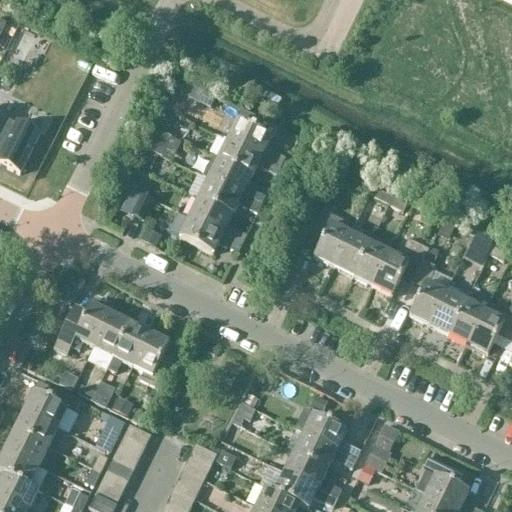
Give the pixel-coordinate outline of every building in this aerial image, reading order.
[(242,114),(227,145),(281,172),(285,163),(266,153),(277,131),(242,114)] [(0,116),(0,152),(2,154),(0,157),(0,168),(19,178),(40,137),(16,125),(15,127),(6,122),(7,120),(0,116)] [(156,133),(147,153),(161,159),(170,140),(156,133)] [(276,180),(281,172),(227,145),(217,164),(252,181),(257,171),(276,180)] [(212,162),(203,181),(208,184),(261,210),(266,202),(265,201),(246,192),(252,181),(217,164),(212,162)] [(238,210),(257,219),(261,210),(208,184),(198,203),(233,220),(238,210)] [(374,202),(388,210),(393,201),(378,194),(374,202)] [(142,198),(132,219),(143,225),(154,204),(142,198)] [(407,208),(393,201),(388,210),(403,216),(407,208)] [(227,231),(233,220),(198,203),(189,223),(242,249),(246,240),(227,231)] [(319,251),(313,262),(333,272),(349,239),(339,233),(343,225),(323,215),(312,238),(308,246),(319,251)] [(219,248),(238,258),(242,249),(189,223),(179,242),(213,259),(219,248)] [(147,235),(142,243),(151,247),(155,239),(147,235)] [(352,281),(369,248),(373,240),(363,235),(359,243),(349,239),(333,272),(352,281)] [(369,248),(352,281),(372,291),(388,258),(377,253),(381,244),(373,240),(369,248)] [(467,248),(474,252),(488,259),(493,250),(472,240),(467,248)] [(398,263),(388,258),(372,291),(393,301),(402,282),(412,287),(423,265),(427,257),(429,253),(408,243),(398,263)] [(507,257),(493,250),(488,259),(503,266),(507,257)] [(409,321),(429,330),(446,296),(443,295),(446,287),(431,279),(435,271),(432,269),(439,255),(431,251),(428,257),(427,257),(423,265),(412,287),(423,293),(409,321)] [(429,330),(448,340),(465,306),(446,296),(429,330)] [(55,353),(54,355),(66,360),(70,353),(70,351),(79,355),(82,347),(92,352),(109,318),(105,317),(108,310),(94,303),(91,309),(90,309),(86,318),(75,312),(69,323),(55,353)] [(465,306),(448,340),(468,350),(485,316),(484,315),(465,306)] [(511,319),(488,308),(484,315),(485,316),(468,350),(488,360),(493,348),(504,354),(508,346),(511,337),(511,319)] [(109,318),(92,352),(112,362),(128,328),(109,318)] [(112,362),(106,373),(115,378),(121,366),(131,371),(148,337),(128,328),(116,353),(112,362)] [(148,337),(131,371),(142,377),(139,384),(159,395),(170,372),(159,367),(168,348),(148,337)] [(33,396),(23,416),(57,433),(68,438),(77,419),(74,418),(80,406),(58,396),(38,386),(33,396)] [(81,390),(76,398),(91,405),(95,397),(81,390)] [(110,404),(95,397),(91,405),(105,412),(110,404)] [(243,408),(241,407),(231,428),(240,432),(244,423),(249,426),(255,414),(254,413),(243,408)] [(303,414),(293,434),(303,439),(357,465),(361,457),(341,447),(347,436),(312,419),(303,414)] [(23,416),(14,436),(48,452),(57,433),(23,416)] [(113,422),(98,452),(109,457),(124,427),(113,422)] [(129,430),(123,442),(144,452),(150,440),(129,430)] [(48,452),(14,436),(4,455),(38,472),(48,452)] [(332,464),(352,474),(357,465),(302,439),(293,458),(327,475),(332,464)] [(123,442),(118,453),(139,463),(144,452),(123,442)] [(196,449),(190,460),(211,470),(217,459),(196,449)] [(374,449),(365,468),(381,476),(390,457),(374,449)] [(118,453),(112,465),(133,475),(139,463),(118,453)] [(4,455),(0,463),(0,478),(3,479),(3,478),(29,491),(38,496),(47,476),(38,472),(4,455)] [(293,458),(283,477),(337,504),(342,496),(322,486),(327,475),(293,458)] [(99,459),(92,473),(100,478),(107,464),(99,459)] [(211,470),(190,460),(184,472),(205,482),(211,470)] [(417,495),(425,499),(450,511),(471,511),(463,508),(468,497),(458,491),(463,481),(429,464),(423,476),(426,477),(417,495)] [(127,487),(133,475),(112,465),(107,476),(127,487)] [(269,470),(260,489),(265,492),(274,496),(274,497),(299,509),(298,510),(302,511),(308,511),(313,503),(330,511),(333,511),(337,504),(283,477),(269,470)] [(184,472),(178,484),(199,494),(205,482),(184,472)] [(85,488),(92,491),(93,492),(100,478),(92,473),(85,488)] [(122,498),(127,487),(107,476),(101,488),(122,498)] [(3,479),(0,484),(0,500),(24,511),(29,511),(38,496),(29,491),(3,478),(3,479)] [(199,494),(178,484),(173,495),(194,506),(199,494)] [(95,500),(115,510),(116,510),(122,498),(101,488),(95,500)] [(297,511),(298,510),(299,509),(274,497),(274,496),(265,492),(254,511),(297,511)] [(177,511),(190,511),(194,506),(173,495),(167,507),(177,511)] [(73,511),(83,511),(88,502),(80,498),(72,511),(73,511)] [(450,511),(425,499),(418,511),(450,511)] [(24,511),(0,500),(0,511),(24,511)] [(114,511),(115,510),(95,500),(94,500),(88,511),(114,511)]
